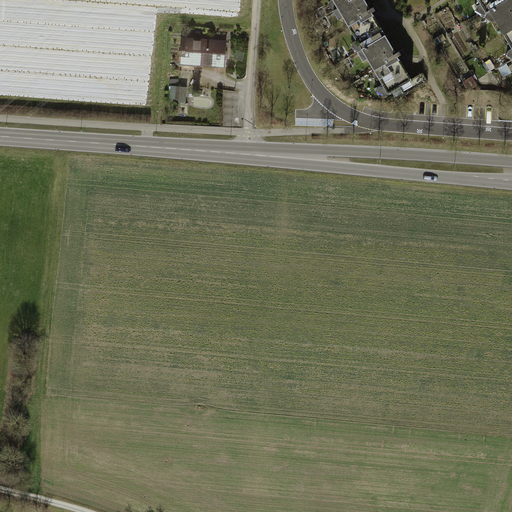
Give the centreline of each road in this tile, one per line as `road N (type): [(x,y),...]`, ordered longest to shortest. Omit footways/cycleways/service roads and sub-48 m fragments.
road 1 (residential): [(511,134),(382,125),(327,104),(299,60),(285,0)]
road 2 (secondary): [(511,172),(248,152)]
road 3 (secondary): [(248,152),(0,135)]
road 4 (residential): [(248,152),(258,0)]
